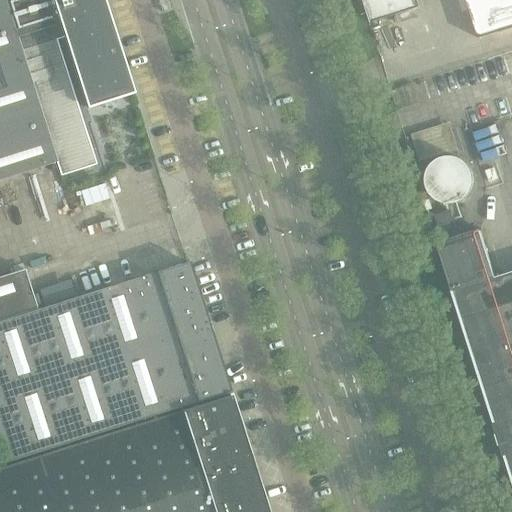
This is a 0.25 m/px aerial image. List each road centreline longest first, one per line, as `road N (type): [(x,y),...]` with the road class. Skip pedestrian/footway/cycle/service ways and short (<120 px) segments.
road 1 (unclassified): [(443,511),(278,5),(267,0)]
road 2 (unclassified): [(131,0),(300,511)]
road 3 (secondary): [(394,511),(226,0)]
road 4 (secondary): [(194,0),(352,511)]
